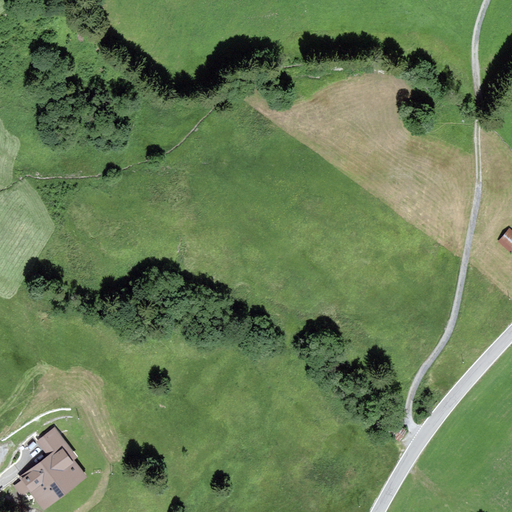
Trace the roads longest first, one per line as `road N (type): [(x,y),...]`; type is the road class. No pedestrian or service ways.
road 1 (track): [(422,438),(409,419),(409,396),(450,325),(476,206),(474,57),(487,0)]
road 2 (secondary): [(511,333),(433,422),(377,511)]
